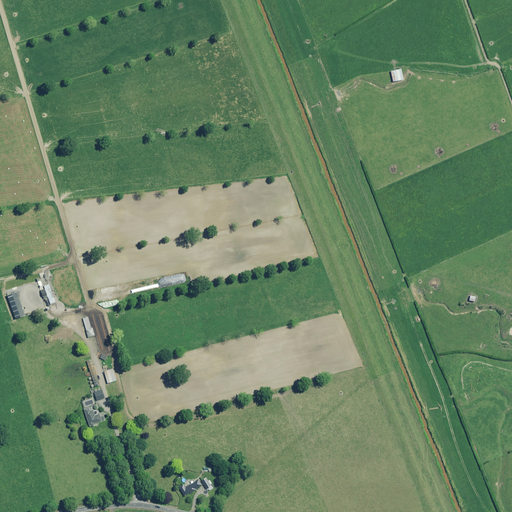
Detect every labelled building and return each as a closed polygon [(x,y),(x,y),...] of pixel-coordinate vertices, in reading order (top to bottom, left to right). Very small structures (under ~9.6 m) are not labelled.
[(403,80),(401,69),(391,71),(393,82),(403,80)] [(56,303),(49,284),(44,286),(45,288),(41,290),(43,297),(47,295),(51,304),(56,303)] [(25,315),(17,292),(7,295),(16,319),(25,315)] [(94,335),(92,328),(86,330),(88,337),(94,335)] [(100,385),(92,360),(87,362),(95,387),(100,385)] [(116,381),(113,369),(104,371),(108,383),(116,381)] [(105,398),(102,390),(95,392),(94,392),(97,401),(105,398)] [(90,411),(89,409),(84,411),(89,427),(94,425),(93,424),(105,420),(104,416),(101,417),(100,414),(95,415),(93,410),(90,411)] [(202,485),(197,478),(192,481),(193,482),(186,487),(184,484),(179,487),(185,496),(191,492),(191,493),(196,490),(195,489),(202,485)] [(208,481),(206,478),(202,481),(207,489),(208,488),(210,490),(213,488),(211,484),(212,483),(210,480),(208,481)]
